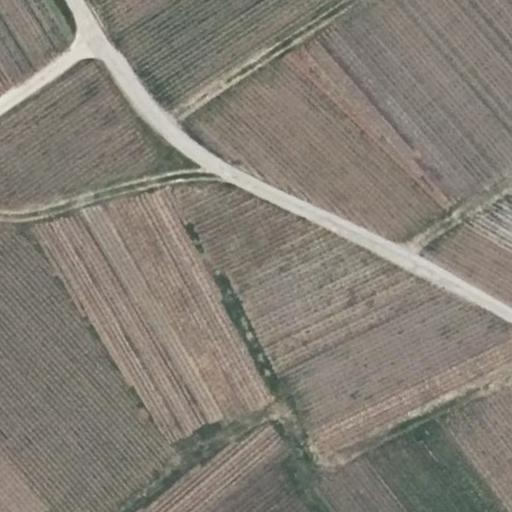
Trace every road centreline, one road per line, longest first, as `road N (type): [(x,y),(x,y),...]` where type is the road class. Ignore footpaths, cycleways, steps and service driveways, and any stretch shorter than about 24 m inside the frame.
road 1 (unclassified): [(511,315),(209,155),(162,117),(81,0)]
road 2 (track): [(235,168),(123,188),(43,214),(0,211)]
road 3 (track): [(172,125),(352,0)]
road 4 (track): [(0,113),(104,43)]
